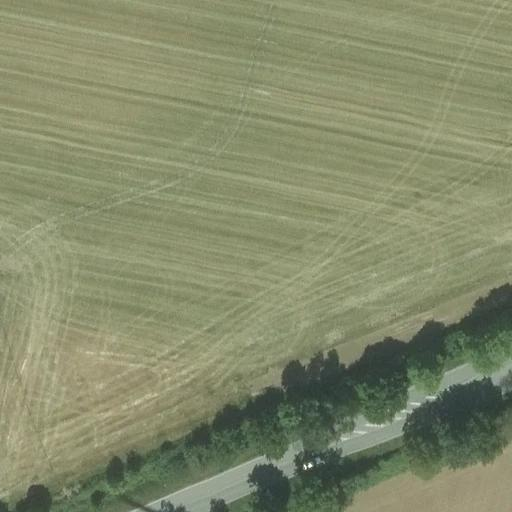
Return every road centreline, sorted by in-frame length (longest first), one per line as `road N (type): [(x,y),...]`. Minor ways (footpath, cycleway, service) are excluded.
road 1 (primary): [(511,350),(285,461)]
road 2 (primary): [(285,461),(511,380)]
road 3 (primary): [(164,511),(285,461)]
